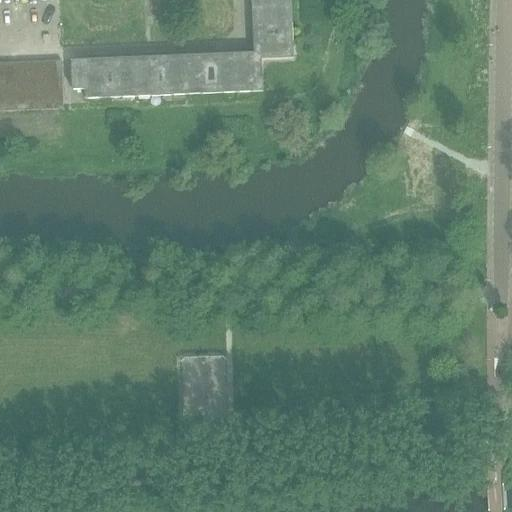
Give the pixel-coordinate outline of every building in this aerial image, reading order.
[(258,9),(259,29),(292,28),(290,0),(251,0),(252,10),(258,9)] [(260,59),(262,60),(293,59),(292,28),(259,29),(260,59)] [(261,60),(262,60),(260,59),(235,60),(236,93),(262,92),(261,60)] [(85,99),(111,98),(110,65),(85,66),(84,60),(71,61),(72,90),(85,90),(85,99)] [(235,60),(210,61),(211,94),(236,93),(235,60)] [(210,61),(185,62),(186,95),(211,94),(210,61)] [(26,86),(38,86),(37,62),(25,63),(26,86)] [(38,86),(50,85),(49,62),(37,62),(38,86)] [(49,62),(50,85),(61,85),(60,62),(49,62)] [(185,62),(160,63),(161,96),(186,95),(185,62)] [(13,63),(1,64),(2,88),(14,87),(13,63)] [(25,63),(13,63),(14,87),(26,86),(25,63)] [(160,63),(135,64),(136,97),(161,96),(160,63)] [(135,64),(110,65),(111,98),(136,97),(135,64)] [(50,85),(38,86),(39,110),(51,109),(50,85)] [(61,85),(50,85),(51,109),(62,109),(61,85)] [(26,86),(14,87),(15,111),(27,110),(26,86)] [(38,86),(26,86),(27,110),(39,110),(38,86)] [(14,87),(2,88),(3,111),(15,111),(14,87)]
